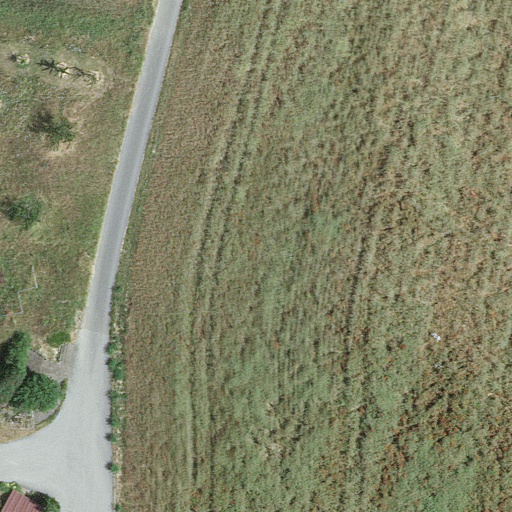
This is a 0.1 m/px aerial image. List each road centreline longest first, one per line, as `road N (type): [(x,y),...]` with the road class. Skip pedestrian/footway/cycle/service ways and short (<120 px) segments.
road 1 (track): [(176,0),(91,332)]
road 2 (residential): [(96,511),(91,332)]
